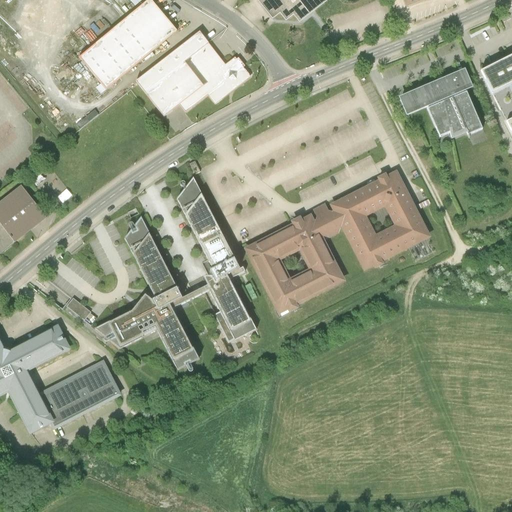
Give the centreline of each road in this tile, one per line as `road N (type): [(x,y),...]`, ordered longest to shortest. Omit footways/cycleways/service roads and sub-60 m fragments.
road 1 (tertiary): [(0,288),(141,175),(288,91)]
road 2 (tertiary): [(288,91),(504,0)]
road 3 (track): [(220,381),(422,278)]
road 4 (unclassified): [(288,91),(248,33),(201,0)]
